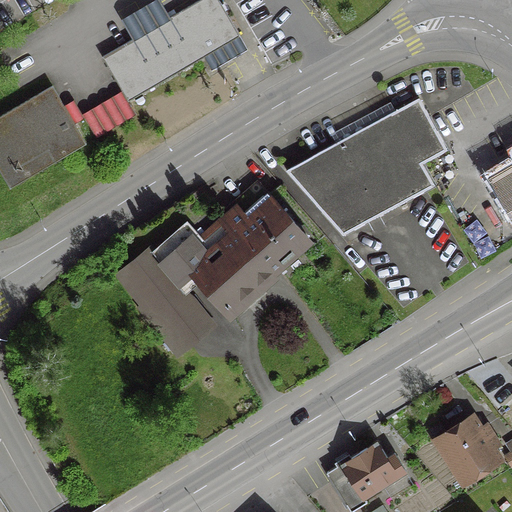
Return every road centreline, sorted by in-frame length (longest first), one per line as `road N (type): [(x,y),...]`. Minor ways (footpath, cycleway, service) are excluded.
road 1 (residential): [(0,278),(193,156),(467,0)]
road 2 (primary): [(156,511),(511,298)]
